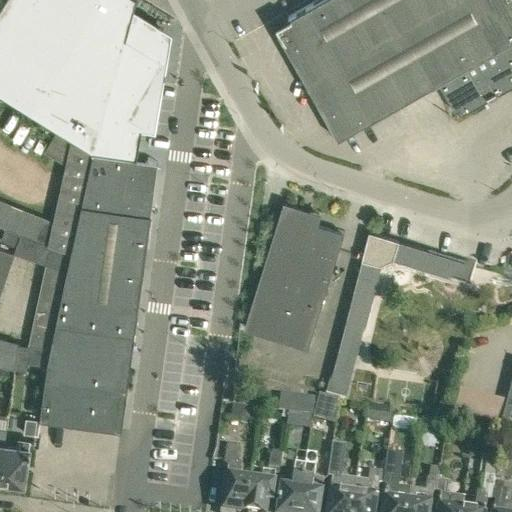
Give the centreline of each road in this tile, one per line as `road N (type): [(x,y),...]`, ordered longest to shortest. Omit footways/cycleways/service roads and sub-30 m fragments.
road 1 (unclassified): [(136,511),(195,50),(209,35)]
road 2 (unclassified): [(209,35),(266,136),(295,163),(459,214),(511,206)]
